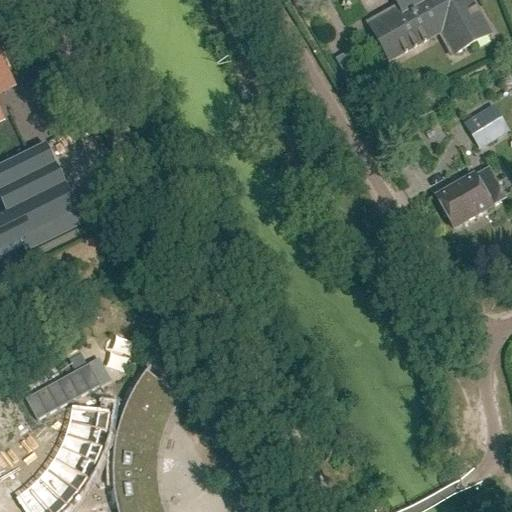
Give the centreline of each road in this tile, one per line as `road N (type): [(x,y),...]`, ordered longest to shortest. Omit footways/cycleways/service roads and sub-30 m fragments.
road 1 (unclassified): [(335,511),(43,0)]
road 2 (unclassified): [(484,342),(267,0)]
